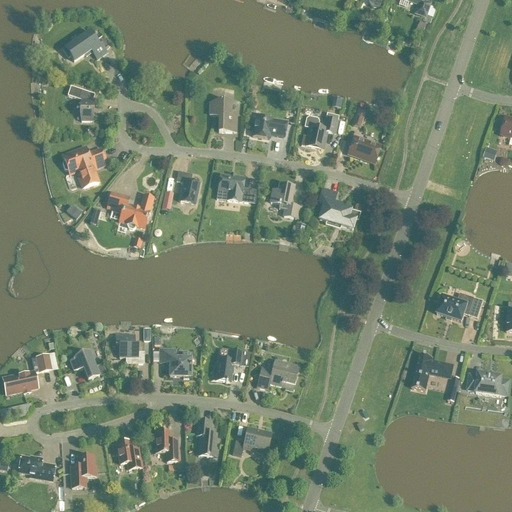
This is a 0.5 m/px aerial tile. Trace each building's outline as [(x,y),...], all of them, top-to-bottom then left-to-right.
[(370,0),(369,7),(373,11),(379,10),(381,2),(382,0),(370,0)] [(425,20),(430,7),(423,5),(425,0),(401,0),(407,2),(406,3),(418,8),(415,17),(425,20)] [(426,28),(419,25),(414,35),(421,38),(426,28)] [(90,35),(69,49),(63,53),(68,60),(70,59),(74,65),(91,53),(97,63),(107,56),(105,54),(111,50),(104,38),(96,44),(90,35)] [(93,125),(93,104),(92,104),(94,97),(70,89),(67,99),(81,103),(80,110),(80,118),(81,124),(81,125),(93,125)] [(335,100),(333,108),(342,110),(343,101),(335,100)] [(218,120),(218,136),(236,136),(236,117),(231,117),(231,105),(223,103),(209,106),(209,118),(217,120),(218,120)] [(327,117),(326,122),(325,122),(323,132),(317,131),(318,124),(317,122),(309,120),(306,122),(305,130),(309,131),(307,140),(303,139),(301,149),(314,152),(314,150),(323,152),(327,135),(335,137),(338,119),(327,117)] [(284,141),(287,125),(273,123),(273,122),(256,119),(252,140),(269,143),(270,137),(276,138),(276,140),(284,141)] [(360,132),(363,122),(355,119),(352,130),(360,132)] [(511,122),(505,121),(501,138),(511,141),(511,122)] [(374,167),(380,149),(354,140),(348,158),(374,167)] [(483,161),(494,164),(498,154),(486,151),(483,161)] [(85,152),(63,160),(69,178),(76,176),(82,193),(99,186),(94,172),(106,168),(101,153),(88,158),(85,152)] [(195,208),(199,187),(190,185),(192,178),(178,175),(176,185),(183,187),(179,205),(195,208)] [(220,178),(218,195),(228,196),(227,204),(241,206),(248,207),(250,193),(243,192),(244,181),(220,178)] [(290,209),(294,190),(279,188),(278,194),(273,193),(270,206),(279,208),(278,213),(285,214),(283,220),(299,223),(301,211),(290,209)] [(348,220),(350,213),(332,208),(336,196),(323,193),(319,205),(323,206),(319,223),(352,233),(355,222),(348,220)] [(127,209),(129,201),(111,196),(107,212),(111,213),(112,211),(122,214),(119,225),(128,228),(127,230),(129,232),(132,233),(135,232),(135,230),(144,232),(153,202),(144,199),(140,212),(127,209)] [(72,209),(67,215),(76,222),(81,216),(72,209)] [(302,240),(305,228),(296,226),(293,238),(302,240)] [(135,242),(133,249),(139,251),(141,243),(135,242)] [(483,305),(475,302),(460,297),(457,305),(443,301),(442,301),(437,317),(437,318),(462,326),(462,325),(465,316),(470,317),(469,319),(478,322),(483,305)] [(130,361),(130,368),(144,368),(144,355),(138,355),(138,348),(134,348),(134,339),(115,339),(115,349),(119,349),(119,361),(130,361)] [(175,362),(175,353),(160,353),(160,367),(170,367),(169,380),(183,380),(183,382),(188,382),(188,380),(190,380),(190,362),(175,362)] [(218,362),(215,384),(230,386),(233,369),(241,370),(243,356),(230,354),(221,353),(220,354),(218,362)] [(88,384),(99,380),(89,355),(81,356),(70,365),(73,374),(82,373),(83,373),(88,384)] [(39,376),(52,373),(48,357),(35,360),(35,361),(31,362),(34,376),(38,375),(39,376)] [(432,362),(419,359),(412,392),(425,395),(429,377),(450,382),(453,370),(435,366),(434,367),(431,367),(432,362)] [(256,391),(268,394),(269,388),(293,394),(298,370),(274,364),(272,374),(261,371),(256,391)] [(4,391),(7,390),(8,390),(10,397),(37,391),(34,374),(2,381),(4,391)] [(507,399),(509,385),(501,383),(501,381),(494,380),(494,379),(487,378),(486,379),(479,378),(478,380),(470,379),(468,394),(476,395),(476,397),(499,400),(499,398),(507,399)] [(440,380),(438,389),(447,390),(448,382),(440,380)] [(453,380),(448,404),(455,406),(459,382),(453,380)] [(209,437),(210,425),(197,424),(196,440),(200,440),(198,460),(215,461),(216,451),(215,451),(216,437),(209,437)] [(267,457),(271,437),(247,432),(244,446),(235,444),(232,458),(241,460),(243,451),(267,457)] [(164,435),(164,434),(153,434),(153,445),(156,445),(156,457),(166,457),(166,466),(178,466),(177,444),(171,444),(170,435),(164,435)] [(128,474),(142,471),(139,452),(132,453),(130,444),(121,446),(121,448),(112,450),(114,458),(118,458),(120,468),(127,467),(128,474)] [(41,467),(42,462),(34,461),(34,463),(21,460),(18,476),(30,478),(30,481),(52,484),(55,469),(41,467)] [(96,480),(96,472),(94,470),(93,460),(87,460),(85,462),(77,462),(77,469),(70,470),(71,492),(85,491),(85,481),(96,480)] [(187,469),(187,477),(196,478),(196,470),(187,469)]
